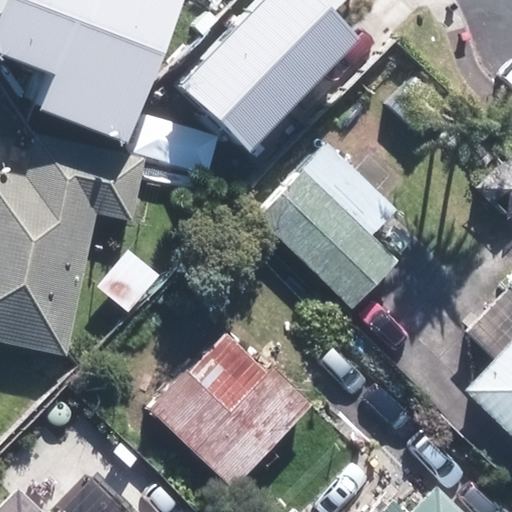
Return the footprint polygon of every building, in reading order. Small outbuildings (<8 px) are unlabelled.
[(45,109),(129,142),(184,0),(7,0),(0,19),(0,48),(59,72),(45,109)] [(317,0),(265,0),(183,85),(252,152),(359,41),(317,0)] [(375,103),(401,130),(433,98),(408,71),(375,103)] [(0,345),(57,357),(86,214),(124,222),(137,160),(29,138),(21,180),(0,175),(0,345)] [(253,216),(348,308),(393,260),(368,236),(394,208),(325,142),(253,216)] [(459,187),(493,219),(511,197),(511,177),(488,155),(459,187)] [(471,393),(511,434),(511,295),(473,334),(502,363),(471,393)] [(150,412),(233,491),(316,403),(278,367),(269,376),(226,335),(150,412)] [(0,511),(134,511),(133,510),(130,511),(64,511),(42,511),(18,489),(0,508),(0,511)] [(382,511),(457,511),(434,489),(412,511),(407,511),(395,499),(382,511)]
